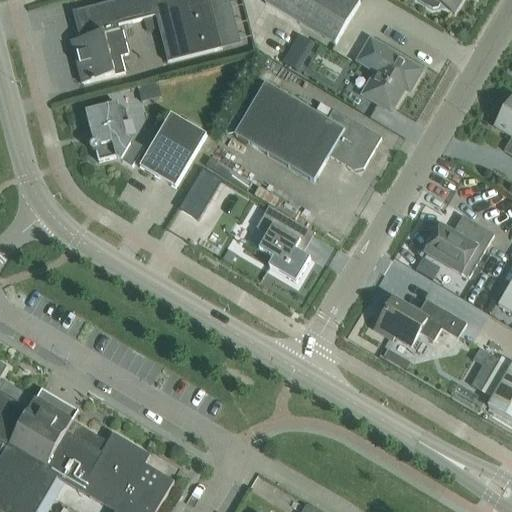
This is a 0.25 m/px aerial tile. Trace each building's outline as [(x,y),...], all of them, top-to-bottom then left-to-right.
[(222,50),(208,0),(125,0),(95,8),(76,13),(83,40),(71,43),(75,56),(82,85),(125,75),(120,58),(128,56),(122,30),(119,30),(118,27),(155,17),(167,64),(222,50)] [(335,46),(360,4),(352,0),(267,0),(265,4),(335,46)] [(416,0),(417,1),(432,10),(438,9),(440,7),(454,15),(463,0),(464,0),(466,1),(466,0),(416,0)] [(409,94),(413,87),(422,72),(368,40),(355,62),(376,74),(362,97),(391,114),(405,91),(409,94)] [(327,122),(265,85),(234,137),(314,184),(329,158),(354,173),(363,171),(381,140),(333,112),(327,122)] [(511,157),(511,100),(495,129),(511,138),(511,151),(509,156),(511,157)] [(117,105),(86,113),(93,144),(91,145),(90,146),(90,148),(90,151),(92,152),(93,153),(94,153),(96,153),(98,163),(115,159),(121,162),(132,168),(143,149),(133,143),(126,139),(122,122),(125,119),(126,116),(125,112),(122,108),(118,108),(117,105)] [(175,190),(185,173),(207,137),(171,115),(139,168),(175,190)] [(269,208),(256,230),(267,236),(259,251),(273,260),(268,268),(296,284),(310,260),(295,252),(307,231),(269,208)] [(465,221),(456,237),(441,228),(433,241),(429,241),(425,248),(427,252),(425,255),(469,280),(494,237),(462,218),(462,219),(465,221)] [(511,315),(511,283),(498,307),(511,315)] [(418,316),(393,301),(375,332),(392,342),(394,339),(411,349),(419,335),(434,344),(441,331),(458,341),(467,326),(426,302),(418,316)] [(406,371),(410,364),(387,351),(383,358),(406,371)] [(0,445),(2,447),(7,450),(0,462),(0,511),(39,511),(58,480),(63,483),(80,493),(112,511),(156,511),(174,483),(145,466),(149,458),(113,436),(108,444),(73,423),(61,417),(67,406),(53,398),(47,408),(35,401),(0,380),(7,369),(0,364),(0,445)] [(511,422),(511,366),(488,408),(511,422)]
